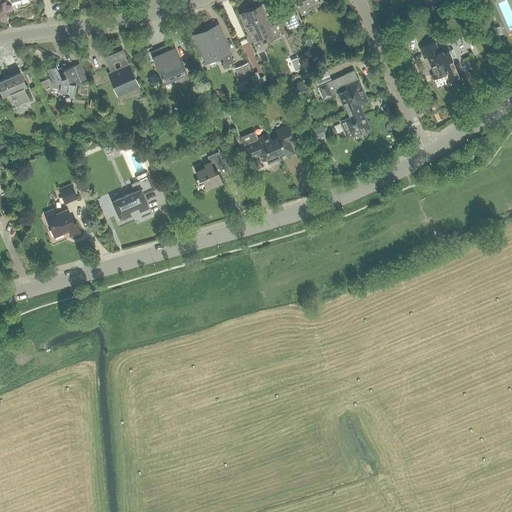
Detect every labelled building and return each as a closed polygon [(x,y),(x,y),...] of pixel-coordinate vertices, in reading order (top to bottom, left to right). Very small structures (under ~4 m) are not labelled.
[(288,0),(289,0),(289,1),(289,2),(290,2),(291,3),(292,3),(292,6),(291,6),(292,9),(298,6),(301,14),(308,11),(307,8),(319,2),(321,5),(329,1),(328,0),(288,0)] [(262,44),(279,36),(272,19),(268,21),(261,5),(239,14),(248,34),(246,35),(249,42),(258,38),(262,44)] [(300,26),(294,14),(282,19),(288,31),(300,26)] [(223,67),(233,62),(229,53),(217,25),(194,35),(206,63),(221,56),(225,64),(222,65),(223,67)] [(424,58),(427,57),(434,73),(431,75),(433,80),(442,76),(445,84),(458,78),(458,77),(463,74),(458,63),(454,65),(448,51),(442,53),(441,51),(438,52),(434,42),(420,48),(424,58)] [(176,84),(188,79),(175,47),(172,49),(170,44),(150,52),(163,84),(173,79),(176,84)] [(123,50),(104,58),(111,74),(109,75),(118,96),(138,87),(123,50)] [(254,79),(248,63),(235,69),(241,84),(254,79)] [(76,84),(81,82),(74,66),(63,70),(65,76),(61,77),(56,65),(47,69),(53,82),(51,83),(54,89),(60,90),(59,93),(75,95),(76,84)] [(318,87),(323,100),(336,95),(335,89),(345,85),(348,90),(338,95),(346,112),(360,106),(368,102),(363,91),(361,92),(360,88),(361,87),(354,71),(330,81),(331,82),(327,84),(327,83),(318,87)] [(16,107),(30,101),(24,87),(25,87),(20,72),(0,80),(0,89),(3,97),(10,94),(16,107)] [(360,106),(346,112),(348,117),(340,121),(348,138),(370,129),(360,106)] [(325,137),(319,124),(308,128),(314,141),(325,137)] [(291,125),(269,134),(279,157),(285,154),(287,158),(295,154),(290,142),(296,139),(291,125)] [(280,159),(279,157),(269,134),(256,140),(253,132),(239,139),(247,157),(256,153),(260,162),(266,159),(268,164),(280,159)] [(155,190),(149,175),(138,149),(125,154),(137,181),(133,183),(136,191),(112,201),(120,220),(149,208),(143,195),(155,190)] [(217,172),(225,168),(218,152),(208,157),(210,162),(204,164),(205,167),(196,171),(200,180),(202,179),(207,189),(222,182),(217,172)] [(78,200),(69,180),(57,186),(65,205),(78,200)] [(74,223),(68,209),(47,217),(55,237),(69,231),(71,236),(81,233),(77,222),(74,223)]
